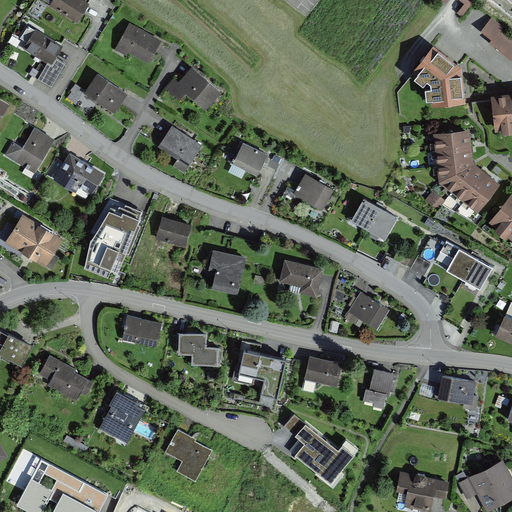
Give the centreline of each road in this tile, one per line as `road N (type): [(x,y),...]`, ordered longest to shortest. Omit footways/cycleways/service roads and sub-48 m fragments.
road 1 (residential): [(0,73),(154,180),(315,242),(403,286),(431,321),(431,356)]
road 2 (residential): [(431,356),(89,291)]
road 3 (residential): [(89,291),(86,316),(103,362),(156,397),(262,436)]
